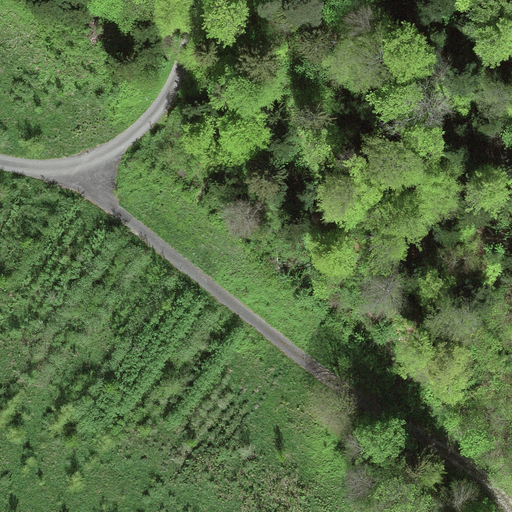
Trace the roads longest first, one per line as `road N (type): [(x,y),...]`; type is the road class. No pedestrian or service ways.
road 1 (track): [(84,165),(131,220),(316,370),(469,467),(511,511)]
road 2 (track): [(84,165),(119,144),(163,100),(196,0)]
